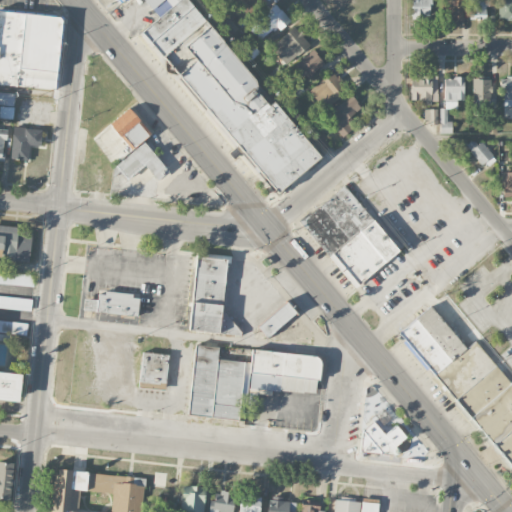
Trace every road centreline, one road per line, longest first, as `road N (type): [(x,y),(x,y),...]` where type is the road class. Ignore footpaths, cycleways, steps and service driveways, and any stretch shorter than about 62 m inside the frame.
road 1 (residential): [(28,511),(85,8)]
road 2 (residential): [(455,479),(36,435)]
road 3 (residential): [(511,242),(310,0)]
road 4 (primary): [(469,467),(271,227)]
road 5 (primary): [(271,227),(78,0)]
road 6 (tertiary): [(271,227),(226,229),(0,202)]
road 7 (residential): [(404,114),(271,227)]
road 8 (residential): [(331,467),(349,323)]
